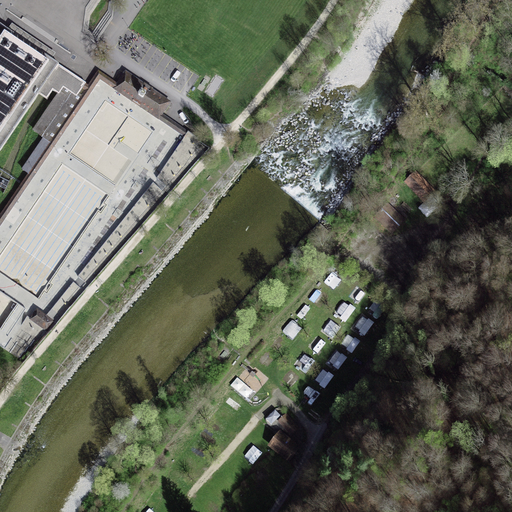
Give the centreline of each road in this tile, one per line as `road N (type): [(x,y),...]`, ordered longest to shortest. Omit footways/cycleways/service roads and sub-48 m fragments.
road 1 (unclassified): [(332,0),(0,401)]
road 2 (track): [(190,494),(272,402),(286,401),(321,434),(398,322),(455,210)]
road 3 (track): [(393,177),(123,511)]
